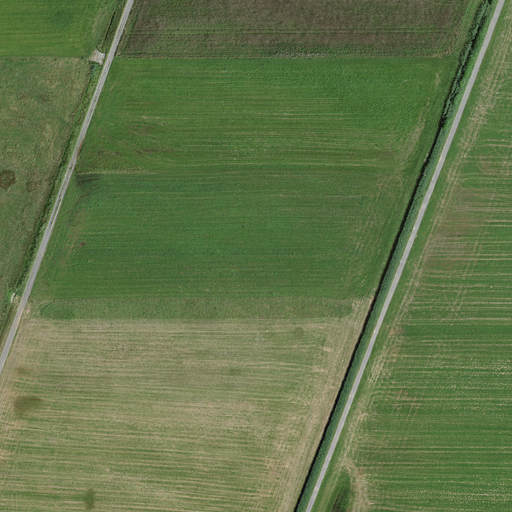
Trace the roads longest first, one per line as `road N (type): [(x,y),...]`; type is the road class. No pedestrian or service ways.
road 1 (track): [(501,0),(308,511)]
road 2 (track): [(130,0),(0,366)]
